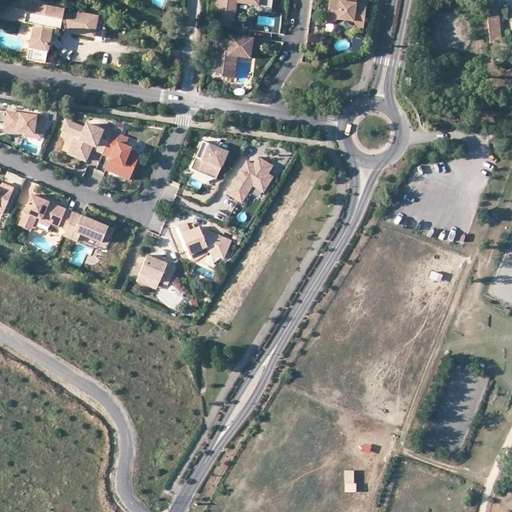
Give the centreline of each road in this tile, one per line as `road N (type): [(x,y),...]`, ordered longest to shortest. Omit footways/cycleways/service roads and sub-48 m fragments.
road 1 (tertiary): [(193,482),(254,402),(387,157)]
road 2 (tertiary): [(350,152),(347,218),(231,404),(193,482)]
road 3 (residential): [(186,102),(140,205),(119,206),(0,156)]
road 4 (unclassified): [(140,511),(127,497),(124,432),(109,401),(0,333)]
road 5 (residential): [(0,68),(186,102)]
road 6 (residential): [(265,113),(298,48),(304,0)]
